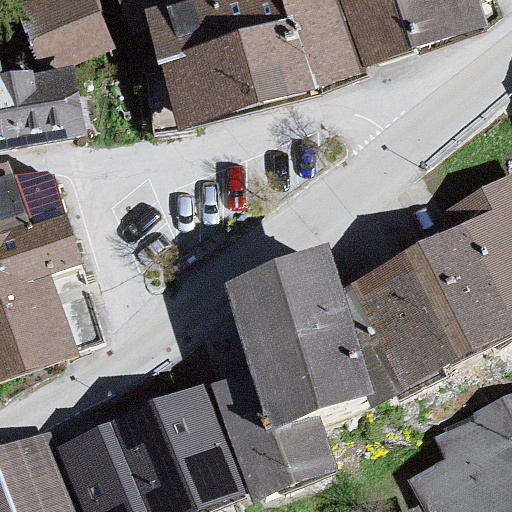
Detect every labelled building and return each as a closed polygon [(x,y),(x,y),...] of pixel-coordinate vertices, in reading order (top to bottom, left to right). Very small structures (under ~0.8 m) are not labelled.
[(100,0),(13,0),(35,60),(116,45),(100,0)] [(118,0),(132,34),(150,27),(141,0),(118,0)] [(141,0),(150,27),(179,120),(314,78),(287,0),(141,0)] [(287,0),(314,78),(414,45),(400,0),(287,0)] [(400,0),(414,45),(489,21),(482,0),(400,0)] [(35,60),(0,64),(0,145),(90,134),(79,54),(35,60)] [(450,221),(343,285),(370,384),(363,387),(371,403),(401,392),(511,332),(511,170),(443,208),(450,221)] [(61,174),(0,193),(0,398),(77,374),(55,309),(101,294),(61,174)] [(247,363),(64,447),(88,511),(202,511),(334,464),(314,411),(363,387),(370,384),(343,285),(330,237),(224,276),(247,363)] [(511,511),(511,395),(476,413),(481,423),(441,443),(450,461),(415,479),(431,511),(511,511)] [(0,511),(81,511),(51,434),(0,453),(0,511)] [(422,511),(418,502),(394,511),(422,511)]
